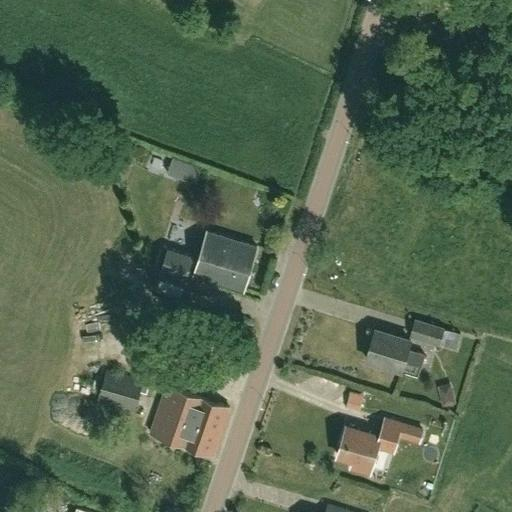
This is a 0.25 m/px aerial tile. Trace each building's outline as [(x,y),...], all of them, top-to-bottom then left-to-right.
[(406,72),(413,93),(430,88),(424,66),(406,72)] [(201,167),(173,156),(167,173),(195,183),(201,167)] [(199,257),(167,248),(155,290),(180,298),(190,266),(196,268),(194,274),(245,289),(258,246),(207,231),(199,257)] [(440,345),(440,344),(458,348),(462,333),(445,328),(445,326),(415,318),(410,336),(440,345)] [(425,353),(408,348),(411,339),(376,329),(367,359),(402,369),(404,361),(421,366),(425,353)] [(207,358),(201,336),(174,344),(180,365),(207,358)] [(143,379),(107,369),(99,399),(135,409),(143,379)] [(438,385),(443,406),(456,402),(451,382),(438,385)] [(215,454),(231,407),(167,385),(151,432),(215,454)] [(370,472),(372,464),(377,446),(394,451),(398,434),(419,440),(423,428),(385,417),(380,435),(346,425),(338,455),(354,459),(352,467),(370,472)]
